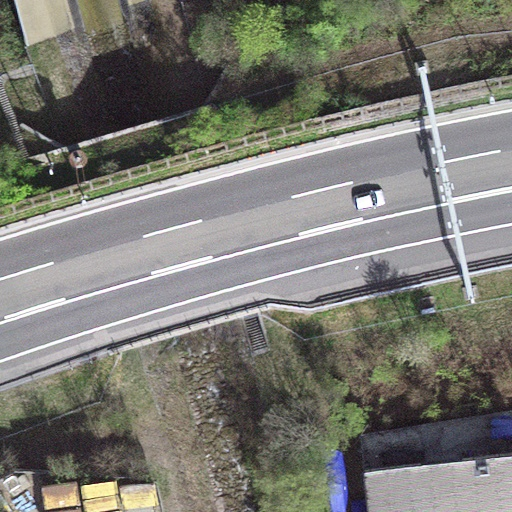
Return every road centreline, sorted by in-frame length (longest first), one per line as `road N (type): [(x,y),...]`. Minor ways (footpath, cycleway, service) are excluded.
road 1 (motorway): [(0,284),(261,209)]
road 2 (motorway): [(261,209),(511,152)]
road 3 (motorway): [(261,209),(511,183)]
